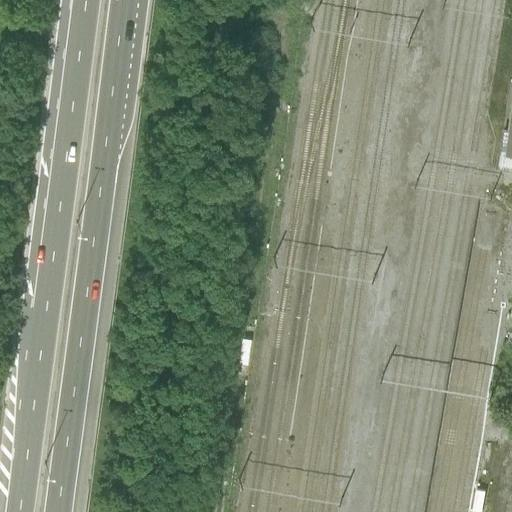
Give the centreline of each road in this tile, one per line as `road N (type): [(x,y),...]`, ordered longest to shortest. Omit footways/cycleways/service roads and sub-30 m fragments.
road 1 (motorway): [(86,0),(17,511)]
road 2 (motorway): [(56,511),(123,0)]
